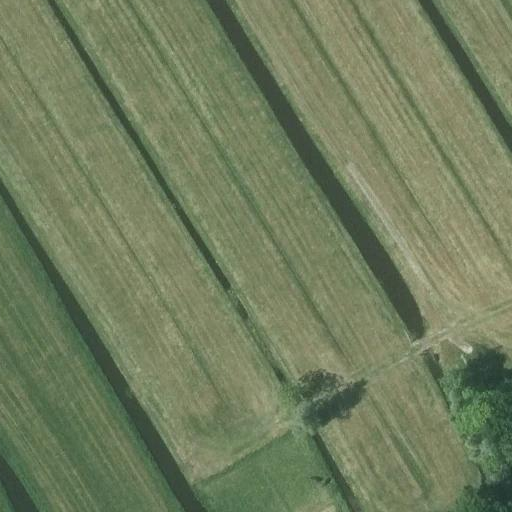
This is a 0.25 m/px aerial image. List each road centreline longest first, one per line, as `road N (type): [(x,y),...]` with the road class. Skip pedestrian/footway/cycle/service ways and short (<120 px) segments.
road 1 (track): [(511,375),(448,334),(246,0)]
road 2 (track): [(511,305),(292,416)]
